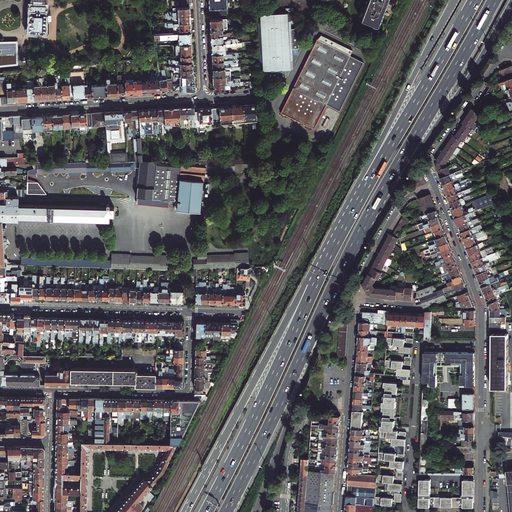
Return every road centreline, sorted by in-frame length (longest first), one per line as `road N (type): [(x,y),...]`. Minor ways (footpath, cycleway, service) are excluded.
road 1 (trunk): [(338,238),(314,268),(185,511)]
road 2 (trunk): [(338,238),(205,511)]
road 3 (trunk): [(364,225),(511,3)]
road 4 (trunk): [(225,511),(339,275)]
road 5 (trunk): [(364,225),(494,0)]
road 6 (trunk): [(257,511),(339,275)]
road 7 (trunk): [(474,0),(354,209)]
road 8 (trunk): [(454,0),(357,187),(354,209)]
road 9 (residential): [(412,511),(420,351),(432,342),(481,343)]
road 10 (unknown): [(273,105),(281,122),(270,148),(217,206),(181,217),(124,212)]
road 11 (residential): [(190,311),(188,393),(51,390)]
road 12 (residential): [(204,96),(0,108)]
road 13 (residential): [(0,306),(190,311)]
road 14 (residential): [(91,482),(91,452),(159,452),(112,511)]
road 15 (residential): [(481,343),(481,511)]
road 16 (residential): [(436,185),(404,196),(357,280),(355,302)]
road 17 (residential): [(347,403),(318,402),(305,411),(291,446),(284,511)]
road 18 (residential): [(482,309),(436,185)]
road 19 (residential): [(436,185),(428,160),(484,78)]
